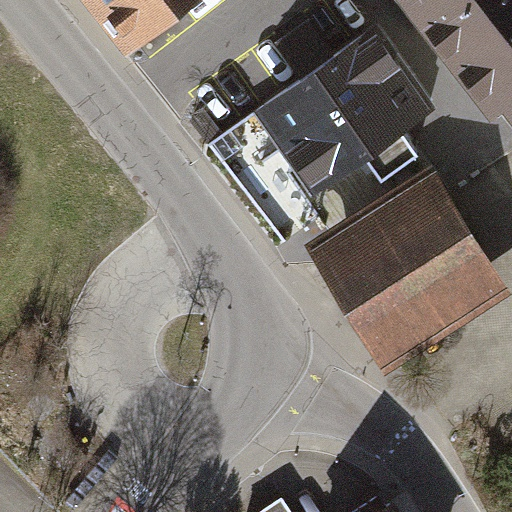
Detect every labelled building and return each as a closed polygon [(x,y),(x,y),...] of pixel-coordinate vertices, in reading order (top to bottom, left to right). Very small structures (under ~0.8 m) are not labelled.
[(80,0),(121,53),(189,0),(80,0)] [(511,0),(401,0),(489,113),(501,104),(511,118),(511,0)] [(274,154),(398,68),(372,31),(332,59),(311,30),(285,48),(306,77),(248,118),(274,154)] [(443,132),(398,68),(274,154),(300,192),(364,148),(383,174),(443,132)] [(511,287),(433,161),(305,240),(385,368),(511,289),(511,287)] [(401,511),(391,497),(368,511),(291,511),(281,496),(256,511),(401,511)]
